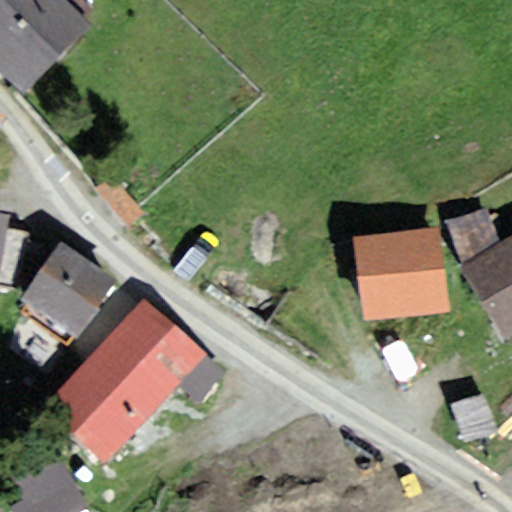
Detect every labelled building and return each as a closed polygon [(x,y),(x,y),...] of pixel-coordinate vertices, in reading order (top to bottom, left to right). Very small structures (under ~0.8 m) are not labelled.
[(114,42),(72,0),(14,0),(0,14),(0,60),(47,108),(114,42)] [(0,181),(34,127),(0,105),(0,181)] [(149,216),(118,177),(94,196),(125,235),(149,216)] [(511,232),(499,212),(466,234),(511,302),(511,232)] [(34,234),(0,228),(0,296),(22,301),(34,234)] [(464,244),(379,254),(389,332),(474,322),(464,244)] [(119,296),(63,257),(26,310),(82,349),(119,296)] [(92,390),(76,429),(128,478),(225,367),(164,311),(92,390)] [(497,419),(475,379),(450,392),(472,432),(497,419)] [(90,511),(56,467),(0,509),(0,511),(90,511)]
